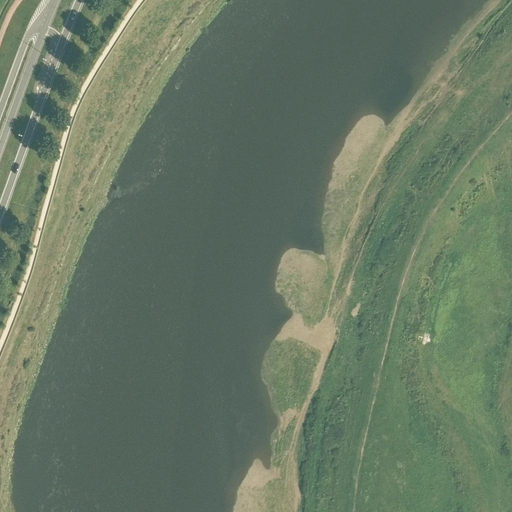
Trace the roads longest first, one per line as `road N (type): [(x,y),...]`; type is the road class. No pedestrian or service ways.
road 1 (track): [(137,0),(70,109),(0,338)]
road 2 (primary): [(0,206),(59,46)]
road 3 (primary): [(43,28),(0,145)]
